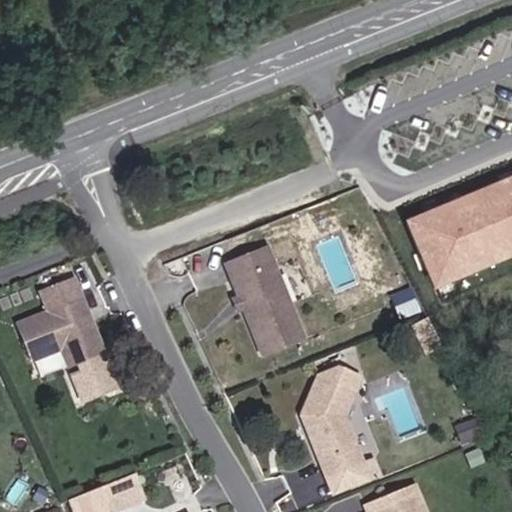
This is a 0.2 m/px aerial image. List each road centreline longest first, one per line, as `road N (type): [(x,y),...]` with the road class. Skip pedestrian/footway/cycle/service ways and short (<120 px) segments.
road 1 (residential): [(75,143),(246,511)]
road 2 (tertiary): [(75,143),(436,0)]
road 3 (tertiary): [(402,0),(69,132)]
